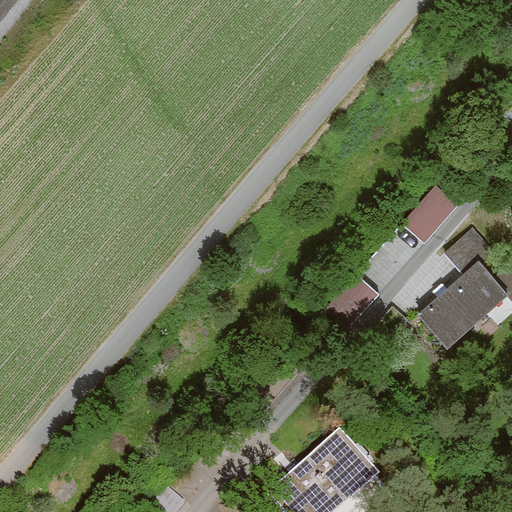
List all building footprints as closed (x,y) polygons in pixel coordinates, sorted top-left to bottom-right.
[(436,185),(402,222),(424,242),(458,205),(436,185)] [(495,275),(488,268),(500,258),(474,227),(444,253),(464,276),(420,313),(447,345),(506,294),(511,301),(511,270),(507,265),(495,275)] [(357,273),(322,311),(345,331),(379,293),(357,273)] [(276,341),(236,389),(263,412),(304,364),(276,341)] [(282,511),(339,511),(379,477),(339,431),(267,495),(282,511)]
